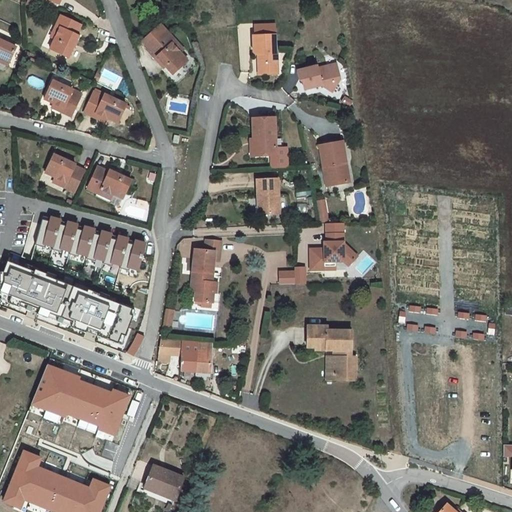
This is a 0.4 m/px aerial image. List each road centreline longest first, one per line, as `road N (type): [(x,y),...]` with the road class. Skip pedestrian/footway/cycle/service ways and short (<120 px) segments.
road 1 (residential): [(107,0),(170,161),(159,223),(157,332),(138,379)]
road 2 (unclassified): [(379,485),(344,456),(138,379)]
road 3 (unclassified): [(138,379),(0,324)]
road 4 (unclassified): [(511,503),(414,475),(379,485)]
